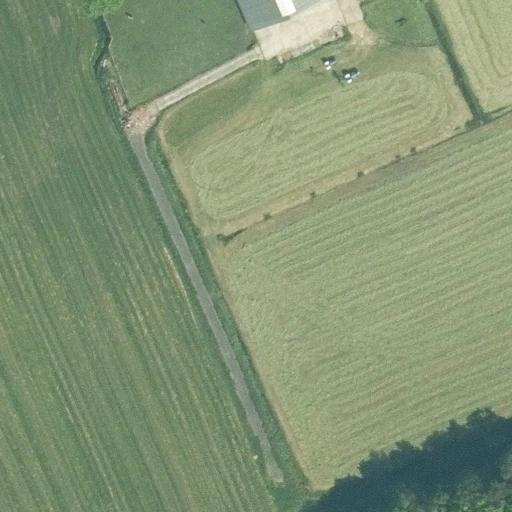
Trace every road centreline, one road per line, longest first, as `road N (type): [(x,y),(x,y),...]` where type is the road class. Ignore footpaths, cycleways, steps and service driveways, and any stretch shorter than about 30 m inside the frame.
road 1 (track): [(275,475),(128,120),(352,3)]
road 2 (track): [(511,443),(353,511)]
